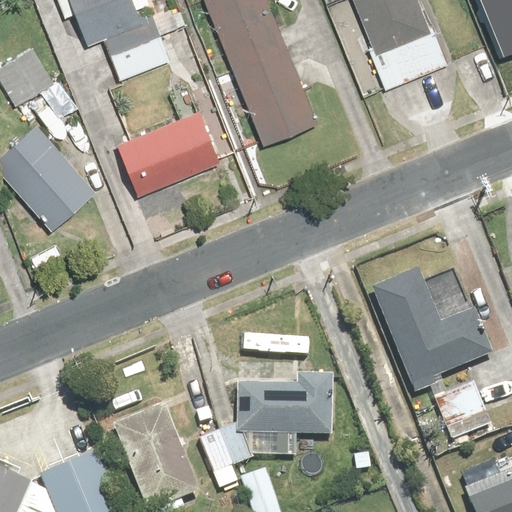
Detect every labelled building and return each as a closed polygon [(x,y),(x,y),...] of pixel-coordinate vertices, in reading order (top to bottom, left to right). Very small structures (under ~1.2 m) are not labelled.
[(132,0),(74,0),(94,45),(142,24),(132,0)] [(269,0),(230,0),(212,7),(267,138),(318,117),(269,0)] [(425,0),(352,0),(375,55),(437,30),(425,0)] [(511,0),(478,0),(502,57),(511,52),(511,0)] [(36,45),(0,66),(0,73),(20,105),(58,81),(36,45)] [(204,107),(117,143),(139,197),(224,160),(204,107)] [(44,125),(0,163),(0,169),(55,230),(102,188),(44,125)] [(428,272),(374,298),(417,390),(472,364),(428,272)] [(341,432),(341,371),(244,371),(245,433),(341,432)] [(490,413),(477,381),(436,398),(449,429),(490,413)] [(170,404),(117,422),(148,511),(155,511),(202,496),(170,404)] [(105,448),(34,476),(48,511),(106,511),(127,504),(105,448)] [(0,511),(16,511),(33,473),(0,458),(0,511)] [(511,511),(511,461),(466,477),(478,511),(511,511)] [(281,511),(267,468),(243,476),(254,511),(281,511)]
